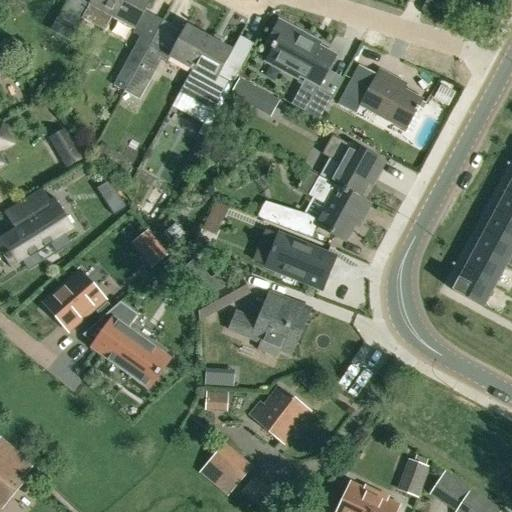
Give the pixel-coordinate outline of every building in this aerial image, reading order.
[(69,0),(59,19),(77,29),(82,19),(104,31),(112,17),(121,0),(69,0)] [(121,0),(112,17),(135,29),(150,0),(121,0)] [(297,74),(301,76),(305,78),(319,86),(328,70),(335,56),(320,47),(309,41),(311,38),(279,21),(278,22),(268,40),(267,42),(269,43),(269,42),(273,44),(271,47),(273,49),(268,58),(267,60),(296,75),(297,74)] [(192,69),(209,38),(186,25),(169,57),(192,69)] [(125,91),(151,43),(140,36),(114,85),(125,91)] [(232,50),(209,38),(192,69),(180,92),(202,104),(213,111),(229,81),(233,83),(240,69),(226,61),(232,50)] [(96,57),(91,54),(83,68),(88,71),(94,71),(99,62),(96,57)] [(360,66),(344,95),(361,104),(377,75),(360,66)] [(361,104),(361,105),(405,129),(421,101),(397,88),(400,82),(379,71),(377,75),(361,104)] [(232,95),(249,104),(257,90),(239,80),(232,95)] [(317,89),(304,111),(319,119),(331,97),(317,89)] [(0,148),(10,143),(1,126),(0,126),(0,148)] [(358,199),(358,198),(379,161),(332,135),(322,154),(340,164),(330,183),(358,199)] [(110,152),(99,145),(93,155),(104,161),(110,152)] [(318,176),(308,171),(297,190),(307,195),(318,176)] [(330,183),(319,177),(308,195),(327,205),(316,225),(344,240),(365,202),(358,198),(358,199),(330,183)] [(43,191),(41,188),(4,212),(6,214),(16,208),(22,219),(14,224),(16,227),(0,237),(0,243),(7,254),(5,255),(8,260),(10,259),(13,264),(10,266),(11,268),(73,229),(72,227),(69,229),(52,202),(55,200),(54,198),(45,203),(39,193),(43,191)] [(511,192),(506,189),(495,209),(511,218),(511,192)] [(126,210),(117,196),(105,204),(113,217),(126,210)] [(263,201),(254,216),(309,237),(315,218),(263,201)] [(203,228),(216,234),(227,210),(214,203),(203,228)] [(511,244),(511,218),(495,209),(484,230),(511,244)] [(506,267),(511,255),(511,244),(484,230),(473,250),(506,267)] [(333,257),(280,236),(267,267),(320,288),(333,257)] [(149,237),(134,249),(151,269),(166,257),(149,237)] [(473,250),(463,270),(495,287),(506,267),(473,250)] [(193,260),(182,269),(198,287),(197,288),(202,299),(222,287),(216,275),(209,279),(193,260)] [(484,308),(495,287),(463,270),(451,291),(484,308)] [(104,299),(80,272),(44,303),(68,331),(104,299)] [(202,301),(197,303),(196,304),(199,322),(199,321),(234,302),(226,287),(202,301)] [(236,312),(228,330),(261,344),(258,349),(275,357),(278,351),(290,356),(311,309),(269,293),(258,321),(236,312)] [(138,315),(120,302),(96,323),(107,331),(94,349),(146,387),(155,374),(156,375),(160,370),(158,370),(167,357),(128,329),(138,315)] [(264,406),(261,403),(250,416),(283,444),(310,411),(278,387),(264,406)] [(0,508),(26,478),(22,474),(30,465),(0,440),(0,508)] [(232,487),(249,468),(224,446),(207,466),(232,487)] [(413,461),(401,492),(418,498),(424,484),(430,468),(413,461)] [(435,493),(458,508),(455,511),(499,511),(500,510),(447,475),(435,493)] [(350,484),(336,511),(395,511),(398,507),(380,498),(381,495),(365,487),(363,490),(350,484)]
